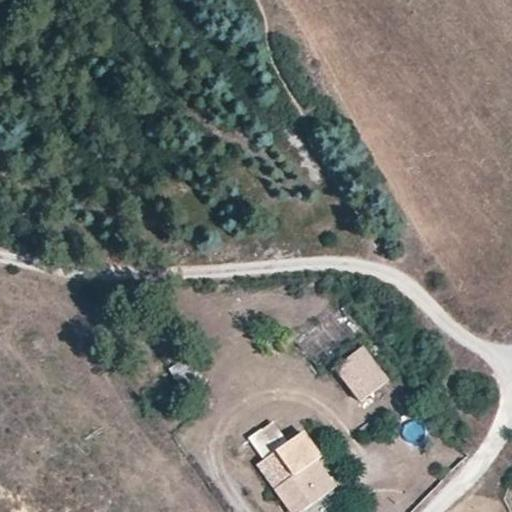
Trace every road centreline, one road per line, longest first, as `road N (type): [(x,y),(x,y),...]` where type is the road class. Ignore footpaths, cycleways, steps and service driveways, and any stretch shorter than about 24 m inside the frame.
road 1 (track): [(0,256),(44,266),(387,269)]
road 2 (track): [(511,362),(458,335),(387,269)]
